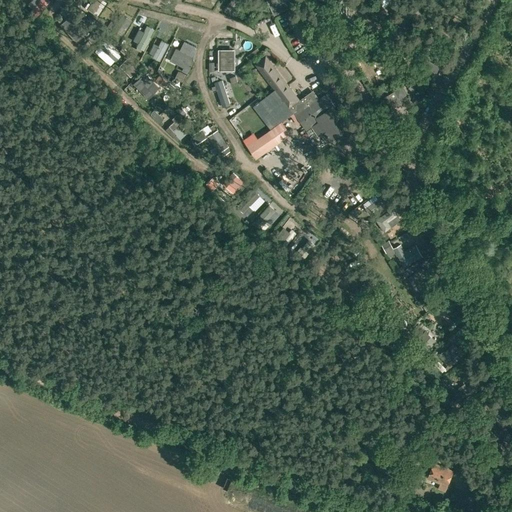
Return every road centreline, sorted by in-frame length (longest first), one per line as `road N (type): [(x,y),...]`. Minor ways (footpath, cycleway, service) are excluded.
road 1 (track): [(357,511),(0,368)]
road 2 (unclassified): [(511,387),(409,161)]
road 3 (unclassified): [(409,161),(313,0)]
road 4 (unclassified): [(409,161),(496,0)]
